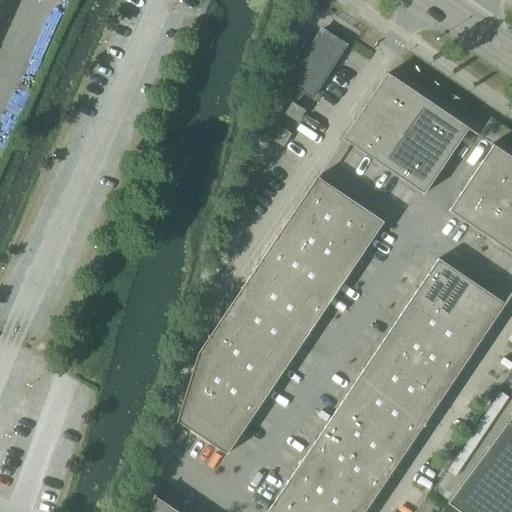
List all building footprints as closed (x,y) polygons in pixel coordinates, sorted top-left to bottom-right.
[(288,83),(312,99),(345,46),(321,31),(288,83)] [(386,75),(364,107),(405,135),(427,102),(426,102),(407,89),(408,89),(407,88),(406,88),(388,76),(388,75),(387,75),(386,75)] [(427,102),(405,135),(445,162),(467,130),(469,132),(469,131),(467,129),(467,128),(466,129),(447,116),(447,115),(446,115),(427,102)] [(286,115),(297,122),(304,112),(292,105),(286,115)] [(343,141),(383,168),(405,135),(364,107),(341,141),(342,142),(343,141)] [(270,138),(283,146),(289,135),(276,127),(270,138)] [(405,135),(383,168),(423,195),(445,162),(405,135)] [(492,147),(470,179),(511,206),(511,204),(511,159),(494,147),(493,146),(493,147),(491,145),(490,146),(492,147)] [(317,177),(294,211),(328,233),(350,201),(317,179),(318,178),(317,177)] [(448,212),(489,239),(511,206),(470,179),(448,212)] [(350,201),(328,233),(361,256),(383,223),(350,201)] [(511,207),(511,206),(489,239),(511,254),(511,207)] [(294,211),(278,235),(311,257),(328,233),(294,211)] [(328,233),(311,257),(345,280),(361,256),(328,233)] [(278,235),(257,267),(290,289),(311,257),(278,235)] [(311,257),(290,289),(323,311),(345,280),(311,257)] [(437,260),(415,293),(448,315),(470,282),(437,260)] [(257,267),(241,290),(274,313),(290,289),(257,267)] [(470,282),(448,315),(482,337),(504,303),(503,304),(470,282)] [(290,289),(274,313),(307,335),(323,311),(290,289)] [(241,290),(219,322),(252,345),(274,313),(241,290)] [(415,293),(399,317),(432,339),(448,315),(415,293)] [(274,313),(252,345),(286,367),(307,335),(274,313)] [(448,315),(432,339),(465,361),(482,337),(448,315)] [(399,317),(378,348),(411,371),(432,339),(399,317)] [(219,322),(198,354),(231,376),(252,345),(219,322)] [(432,339),(411,371),(444,393),(465,361),(432,339)] [(252,345),(231,376),(264,399),(286,367),(252,345)] [(378,348),(362,372),(395,395),(411,371),(378,348)] [(198,354),(189,383),(215,400),(231,376),(198,354)] [(411,371),(395,395),(428,417),(444,393),(411,371)] [(362,372),(340,404),(373,426),(395,395),(362,372)] [(231,376),(215,400),(248,423),(264,399),(231,376)] [(177,423),(193,433),(215,400),(189,383),(176,423),(177,424),(177,423)] [(395,395),(373,426),(406,449),(428,417),(395,395)] [(215,400),(193,433),(226,455),(248,423),(215,400)] [(340,404),(324,428),(357,450),(373,426),(340,404)] [(511,511),(511,416),(511,415),(446,504),(457,511),(511,511)] [(373,426),(357,450),(390,473),(406,449),(373,426)] [(324,428),(302,460),(336,482),(357,450),(324,428)] [(357,450),(336,482),(369,505),(390,473),(357,450)] [(302,460),(286,484),(320,506),(336,482),(302,460)] [(336,482),(320,506),(328,511),(363,511),(369,505),(336,482)] [(267,511),(315,511),(320,506),(286,484),(267,511)] [(148,511),(176,511),(154,497),(155,496),(154,495),(148,511)]
